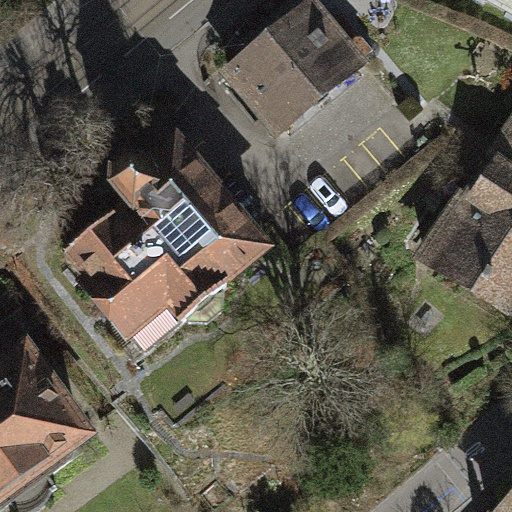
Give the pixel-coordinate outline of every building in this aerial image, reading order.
[(511,0),(488,0),(511,12),(511,0)] [(309,5),(227,75),(278,134),(359,65),(309,5)] [(511,140),(474,199),(465,193),(424,257),(511,313),(511,140)] [(105,221),(60,259),(143,358),(183,324),(208,325),(222,311),(222,292),(228,287),(223,281),(262,248),(175,144),(146,168),(137,161),(128,160),(117,164),(111,175),(112,185),(115,194),(96,210),(105,221)] [(0,510),(11,503),(17,511),(21,511),(56,487),(49,478),(65,465),(70,460),(74,453),(74,446),(74,438),(81,433),(13,341),(0,350),(0,510)] [(511,511),(511,500),(501,511),(511,511)]
